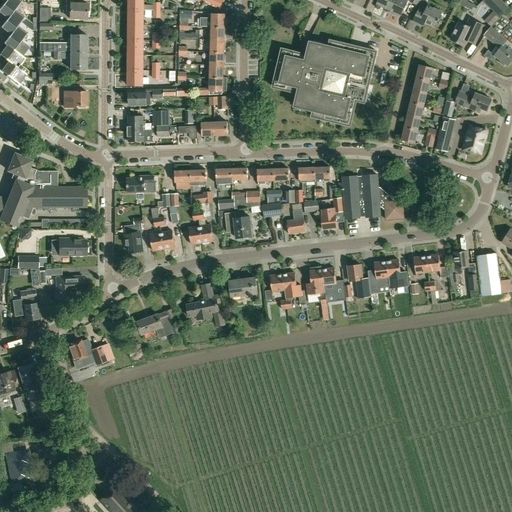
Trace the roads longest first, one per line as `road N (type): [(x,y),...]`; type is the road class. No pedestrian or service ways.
road 1 (residential): [(113,291),(186,266),(449,233),(478,215),(491,177)]
road 2 (residential): [(491,177),(388,149),(246,149)]
road 3 (residential): [(511,88),(321,0)]
road 4 (residential): [(106,155),(108,0)]
road 5 (residential): [(246,149),(242,0)]
road 6 (residential): [(246,149),(106,155)]
road 7 (residential): [(113,291),(106,155)]
road 8 (residential): [(106,155),(59,139),(0,95)]
